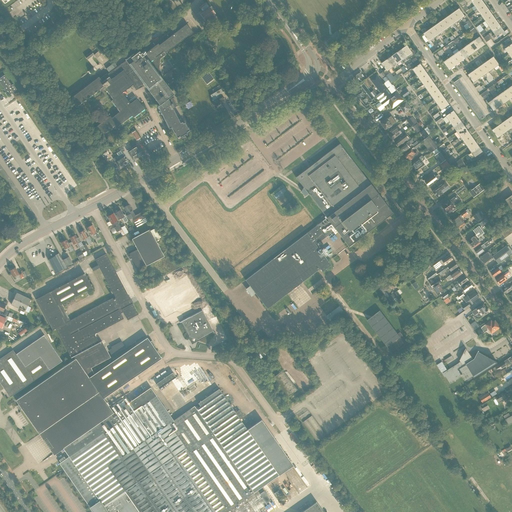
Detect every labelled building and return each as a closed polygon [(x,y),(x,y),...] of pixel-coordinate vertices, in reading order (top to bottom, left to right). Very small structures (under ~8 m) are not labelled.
[(486,5),(482,0),(474,6),(478,11),(486,5)] [(209,8),(205,3),(203,5),(203,4),(202,5),(200,7),(202,10),(199,12),(205,20),(207,19),(209,21),(210,20),(212,23),(214,21),(214,22),(216,20),(215,20),(217,19),(214,14),(215,13),(210,7),(209,8)] [(488,8),(486,5),(478,11),(482,16),(489,11),(488,8)] [(465,16),(459,8),(454,12),(460,20),(465,16)] [(493,16),(489,11),(482,16),(485,21),(493,16)] [(449,16),(455,23),(460,20),(454,12),(449,16)] [(444,19),(450,27),(455,23),(449,16),(444,19)] [(497,21),(493,16),(485,21),(488,25),(489,26),(497,21)] [(439,23),(445,31),(450,27),(444,19),(439,23)] [(500,26),(497,21),(489,26),(492,31),(493,31),(500,26)] [(434,26),(439,34),(445,31),(439,23),(434,26)] [(159,103),(160,103),(160,104),(168,100),(169,100),(173,96),(155,72),(159,70),(158,69),(159,59),(166,54),(165,53),(193,32),(186,24),(172,35),(169,31),(154,43),(150,38),(141,45),(143,47),(139,50),(128,59),(117,67),(127,79),(132,85),(133,85),(136,90),(144,86),(143,83),(144,82),(159,103)] [(429,30),(434,38),(439,34),(434,26),(429,30)] [(493,31),(492,31),(496,37),(504,31),(500,26),(493,31)] [(343,36),(339,30),(323,42),(328,48),(343,36)] [(429,30),(423,34),(429,42),(434,38),(429,30)] [(474,41),(480,48),(485,45),(480,37),(474,41)] [(469,44),(475,52),(480,48),(474,41),(469,44)] [(464,48),(470,56),(475,52),(469,44),(464,48)] [(407,45),(402,49),(408,57),(413,53),(407,45)] [(459,51),(465,59),(470,56),(464,48),(459,51)] [(397,52),(403,60),(406,58),(407,60),(409,59),(408,57),(402,49),(397,52)] [(454,55),(460,63),(465,59),(459,51),(454,55)] [(94,55),(100,62),(104,60),(98,52),(94,55)] [(392,56),(398,64),(403,60),(397,52),(392,56)] [(449,58),(455,66),(460,63),(454,55),(449,58)] [(387,60),(392,68),(398,64),(392,56),(387,60)] [(499,64),(494,56),(489,60),(494,68),(499,64)] [(449,58),(444,62),(449,70),(455,66),(449,58)] [(387,60),(382,63),(387,71),(392,68),(387,60)] [(483,64),(489,72),(494,68),(489,60),(483,64)] [(109,72),(117,66),(114,63),(106,69),(109,72)] [(412,69),(416,74),(424,69),(420,64),(412,69)] [(478,67),(484,75),(489,72),(483,64),(478,67)] [(117,67),(108,74),(107,73),(100,78),(99,76),(68,100),(70,103),(72,102),(76,107),(103,86),(113,99),(111,100),(119,111),(111,117),(110,116),(94,127),(97,131),(99,129),(103,134),(114,126),(115,128),(131,116),(133,118),(144,109),(136,99),(130,104),(123,95),(121,93),(132,85),(127,79),(117,67)] [(473,71),(479,79),(484,75),(478,67),(473,71)] [(428,74),(424,69),(416,74),(420,79),(428,74)] [(473,71),(468,75),(474,83),(479,79),(473,71)] [(357,82),(364,77),(361,72),(354,77),(357,82)] [(431,79),(428,74),(420,79),(423,85),(431,79)] [(7,90),(10,94),(17,90),(13,84),(12,85),(5,75),(0,78),(0,82),(6,91),(7,90)] [(403,100),(396,91),(392,94),(377,75),(371,80),(381,92),(376,96),(384,106),(389,103),(393,108),(403,100)] [(435,84),(431,79),(423,85),(427,90),(435,84)] [(439,89),(435,84),(427,90),(431,95),(439,89)] [(503,92),(509,100),(511,97),(511,93),(508,88),(503,92)] [(442,94),(439,89),(431,95),(434,100),(442,94)] [(498,96),(504,103),(509,100),(503,92),(498,96)] [(217,95),(218,97),(214,100),(215,102),(213,103),(213,105),(214,107),(217,110),(218,111),(221,109),(220,108),(224,106),(220,100),(224,98),(221,93),(217,95)] [(446,99),(442,94),(434,100),(438,105),(446,99)] [(493,99),(499,107),(504,103),(498,96),(493,99)] [(486,100),(494,111),(499,107),(493,99),(490,101),(488,98),(486,100)] [(450,105),(446,99),(438,105),(441,110),(450,105)] [(157,105),(169,129),(171,127),(177,137),(179,136),(180,137),(187,133),(187,132),(189,130),(184,122),(183,123),(182,121),(180,123),(173,108),(175,107),(172,102),(170,103),(169,100),(168,100),(160,104),(158,106),(157,105)] [(405,103),(400,107),(404,113),(409,109),(405,103)] [(450,121),(457,116),(454,111),(446,116),(450,121)] [(388,118),(381,123),(384,127),(383,127),(385,129),(388,127),(389,128),(392,125),(396,122),(391,116),(390,117),(388,118)] [(407,120),(412,126),(417,122),(412,116),(407,120)] [(461,121),(457,116),(450,121),(453,126),(461,121)] [(502,123),(508,131),(511,127),(511,125),(507,119),(502,123)] [(465,126),(461,121),(453,126),(457,132),(465,126)] [(497,126),(503,134),(508,131),(502,123),(497,126)] [(417,124),(413,127),(417,132),(421,129),(417,124)] [(465,126),(457,132),(460,137),(468,131),(465,126)] [(497,126),(492,130),(498,138),(503,134),(497,126)] [(398,128),(389,135),(393,140),(402,133),(398,128)] [(431,153),(438,148),(424,130),(421,132),(426,138),(423,141),(425,144),(425,145),(431,153)] [(401,137),(395,142),(398,147),(406,140),(407,140),(407,141),(410,138),(405,131),(400,135),(401,137)] [(468,131),(460,137),(464,142),(472,136),(468,131)] [(464,142),(468,147),(476,141),(472,136),(464,142)] [(406,143),(400,148),(403,153),(409,148),(408,146),(414,142),(412,139),(406,143)] [(479,146),(476,141),(468,147),(471,152),(479,146)] [(393,213),(340,144),(296,177),(326,218),(245,280),(267,309),(320,268),(323,272),(331,265),(316,245),(336,230),(349,246),(393,213)] [(132,148),(138,157),(143,154),(137,145),(134,147),(132,148)] [(472,159),(483,152),(479,146),(471,152),(468,154),(472,159)] [(127,151),(133,161),(138,157),(132,148),(130,149),(127,151)] [(411,149),(404,155),(407,158),(408,157),(410,160),(417,155),(415,152),(414,153),(411,149)] [(121,153),(120,151),(117,153),(118,156),(120,159),(124,166),(129,163),(125,156),(124,156),(123,153),(122,154),(121,153)] [(436,156),(441,163),(446,159),(440,152),(436,156)] [(417,171),(425,164),(422,161),(425,159),(422,155),(411,164),(417,171)] [(113,159),(120,169),(124,166),(118,156),(116,157),(113,159)] [(455,169),(466,166),(462,159),(452,165),(455,169)] [(446,160),(443,163),(449,171),(453,168),(446,160)] [(437,175),(435,177),(433,174),(425,181),(429,186),(438,179),(438,177),(437,175)] [(437,187),(432,191),(437,198),(443,193),(441,191),(448,186),(445,181),(437,187)] [(475,187),(471,190),(476,196),(483,190),(480,186),(476,189),(475,187)] [(446,212),(447,213),(451,209),(452,210),(455,207),(453,204),(459,200),(456,196),(450,200),(448,201),(447,200),(444,203),(444,204),(442,206),(444,209),(444,210),(446,212)] [(135,216),(129,205),(124,208),(128,214),(126,215),(129,219),(132,218),(137,228),(148,222),(142,212),(135,216)] [(454,224),(458,229),(465,223),(462,219),(470,211),(468,209),(466,210),(465,210),(461,214),(460,216),(459,215),(452,221),(454,224)] [(116,213),(115,213),(119,220),(122,218),(124,222),(127,220),(125,216),(124,217),(121,210),(118,212),(117,212),(116,212),(116,213)] [(474,216),(478,222),(484,217),(480,211),(474,216)] [(113,214),(108,217),(112,224),(114,223),(116,227),(115,228),(117,232),(120,230),(123,236),(124,235),(117,221),(113,214)] [(87,228),(89,231),(91,235),(97,232),(92,225),(87,228)] [(472,247),(473,247),(474,248),(481,242),(478,238),(485,233),(479,226),(473,230),(476,235),(470,239),(472,241),(470,243),(471,245),(471,246),(472,247)] [(131,257),(129,258),(130,260),(132,259),(137,269),(145,265),(146,266),(164,256),(155,240),(161,237),(156,227),(150,231),(150,229),(132,239),(137,250),(129,254),(131,257)] [(87,237),(84,230),(83,231),(82,231),(81,232),(79,233),(83,240),(85,239),(88,244),(92,242),(89,236),(87,237)] [(77,238),(75,235),(73,236),(72,236),(71,237),(71,238),(70,238),(74,245),(77,243),(79,247),(83,245),(79,237),(77,238)] [(490,244),(489,243),(493,240),(492,238),(475,250),(476,252),(476,253),(477,255),(478,255),(479,255),(485,251),(483,248),(484,248),(488,245),(490,244)] [(62,243),(61,243),(65,250),(68,248),(70,252),(74,250),(70,243),(69,244),(67,240),(64,241),(62,242),(62,243)] [(499,263),(511,254),(506,246),(493,256),(499,263)] [(479,257),(485,265),(494,258),(488,250),(479,257)] [(76,358),(16,400),(39,433),(48,427),(63,448),(69,457),(65,459),(63,456),(59,460),(61,462),(59,464),(89,505),(91,507),(90,507),(93,511),(113,511),(119,508),(121,511),(323,511),(316,502),(301,511),(226,511),(249,496),(279,476),(293,466),(293,465),(262,420),(247,430),(240,419),(243,417),(239,410),(235,413),(219,389),(217,388),(214,390),(215,392),(198,403),(200,406),(196,409),(194,406),(173,420),(150,387),(113,413),(103,399),(161,359),(153,346),(155,345),(152,341),(150,342),(147,338),(94,375),(91,368),(110,358),(102,341),(99,343),(95,334),(124,319),(121,314),(123,312),(128,320),(138,315),(133,304),(132,304),(129,300),(130,299),(106,254),(95,260),(116,298),(113,299),(113,298),(71,321),(62,304),(92,288),(85,274),(36,299),(53,330),(56,328),(71,358),(74,356),(76,358)] [(56,256),(49,260),(56,273),(63,269),(63,271),(67,268),(59,254),(55,256),(56,256)] [(446,265),(453,259),(449,254),(442,260),(442,259),(440,261),(440,260),(433,266),(436,269),(444,263),(446,265)] [(69,256),(63,259),(66,266),(72,262),(69,256)] [(451,271),(458,266),(455,262),(439,273),(441,276),(450,269),(451,271)] [(491,273),(492,274),(491,275),(492,276),(493,276),(494,277),(497,275),(503,271),(502,270),(503,268),(501,265),(494,270),(494,271),(491,273)] [(15,268),(10,271),(14,278),(17,276),(18,278),(21,277),(22,279),(24,277),(21,273),(19,274),(15,268)] [(453,277),(455,279),(462,273),(462,272),(461,270),(460,270),(459,269),(447,277),(449,280),(453,277)] [(432,274),(427,277),(429,280),(431,278),(437,274),(435,271),(432,274)] [(498,284),(499,284),(500,285),(507,279),(505,277),(509,273),(507,271),(496,279),(497,281),(497,282),(498,284)] [(462,284),(468,280),(465,275),(458,281),(459,282),(454,286),(457,291),(463,286),(462,284)] [(473,287),(470,282),(462,288),(463,288),(462,289),(464,291),(458,295),(460,298),(464,296),(463,294),(473,287)] [(438,293),(443,290),(439,284),(434,287),(438,293)] [(509,284),(502,289),(506,294),(511,289),(511,284),(510,286),(509,284)] [(390,296),(394,302),(398,300),(396,297),(399,295),(402,293),(400,289),(396,291),(390,296)] [(468,294),(464,297),(468,302),(471,299),(472,302),(479,297),(479,296),(479,295),(478,294),(477,294),(475,292),(469,296),(468,294)] [(31,300),(17,293),(11,305),(25,311),(28,306),(29,307),(30,305),(28,305),(31,300)] [(487,308),(483,304),(480,306),(472,311),(475,315),(478,313),(478,312),(479,311),(483,317),(489,312),(489,311),(490,310),(489,309),(488,309),(487,308)] [(182,321),(189,335),(189,336),(199,339),(213,331),(214,333),(214,332),(203,310),(180,322),(182,321)] [(380,311),(367,320),(392,352),(407,341),(400,332),(398,334),(380,311)] [(496,330),(500,327),(500,326),(499,325),(499,324),(498,324),(497,324),(495,321),(493,322),(491,321),(481,328),(484,332),(488,330),(487,328),(489,327),(490,329),(489,329),(492,333),(493,333),(494,334),(496,334),(497,333),(497,332),(496,330)] [(0,382),(10,397),(62,361),(44,335),(16,354),(13,350),(0,359),(0,382)] [(112,355),(125,348),(122,341),(111,347),(112,348),(109,349),(112,355)] [(442,362),(437,365),(445,377),(446,377),(450,384),(461,377),(460,375),(461,374),(465,381),(466,380),(467,382),(472,379),(471,377),(473,375),(474,377),(488,368),(497,363),(478,352),(475,359),(473,358),(466,347),(460,360),(460,362),(447,370),(442,362)] [(511,355),(504,362),(504,361),(495,367),(498,371),(511,363),(510,362),(511,361),(511,355)] [(297,390),(282,370),(272,378),(287,398),(297,390)] [(159,389),(176,377),(173,373),(156,385),(159,389)] [(500,402),(508,397),(504,391),(496,396),(500,402)] [(482,403),(491,398),(488,393),(479,398),(482,403)] [(508,425),(511,422),(511,415),(510,416),(508,413),(503,416),(508,425)] [(264,492),(260,495),(266,504),(270,501),(264,492)]
